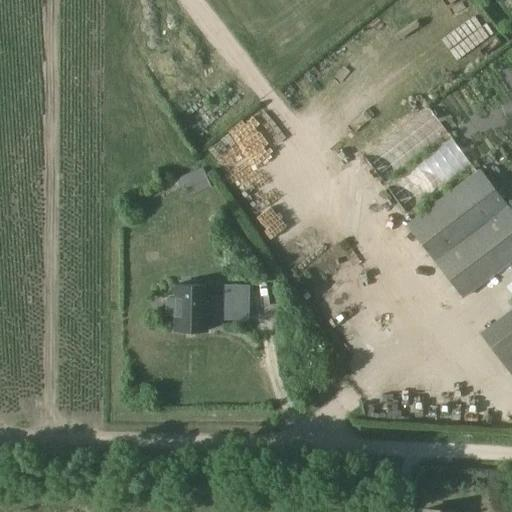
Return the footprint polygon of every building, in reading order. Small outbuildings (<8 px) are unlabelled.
[(39,37),(50,32),(43,16),(32,21),(39,37)] [(419,107),(392,125),(402,141),(429,123),(419,107)] [(381,189),(452,148),(441,129),(370,170),(381,189)] [(224,177),(244,160),(237,152),(217,169),(224,177)] [(406,227),(462,299),(511,261),(511,212),(480,170),(406,227)] [(228,298),(216,297),(207,297),(207,286),(175,286),(175,299),(166,299),(166,315),(174,315),(174,331),(206,332),(207,314),(214,314),(214,319),(227,319),(228,298)] [(350,286),(339,291),(347,308),(358,304),(350,286)] [(511,308),(479,334),(511,376),(511,308)] [(282,476),(250,477),(250,503),(282,502),(282,476)]
